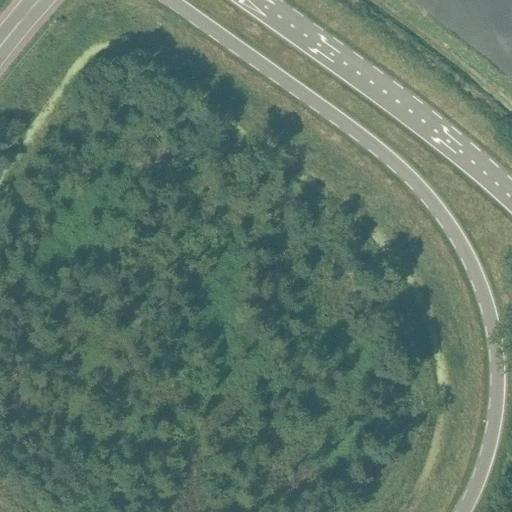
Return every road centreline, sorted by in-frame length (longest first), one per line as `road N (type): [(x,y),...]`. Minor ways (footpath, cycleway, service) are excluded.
road 1 (primary): [(170,0),(379,152),(455,233),(491,324),(499,388),(482,474),(462,511)]
road 2 (primary): [(511,200),(254,0)]
